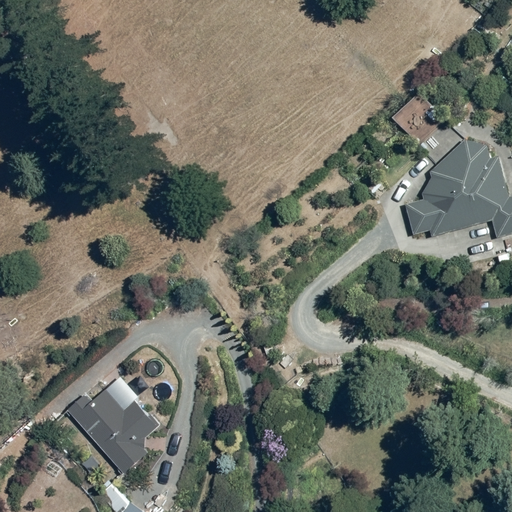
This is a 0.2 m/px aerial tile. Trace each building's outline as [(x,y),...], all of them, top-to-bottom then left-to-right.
[(432,234),(490,221),(493,237),(511,233),(511,194),(505,196),(497,154),(486,155),(489,149),(459,132),(433,179),(422,181),(425,194),(406,198),(414,234),(431,230),(432,234)] [(93,391),(68,411),(124,477),(154,452),(147,444),(166,428),(123,377),(98,398),(93,391)] [(107,471),(87,448),(73,460),(92,483),(107,471)] [(55,476),(30,465),(13,499),(38,511),(55,476)] [(144,511),(130,505),(112,484),(99,495),(112,511),(144,511)]
